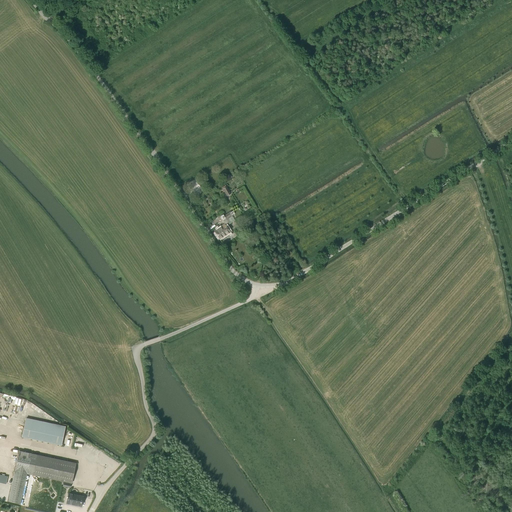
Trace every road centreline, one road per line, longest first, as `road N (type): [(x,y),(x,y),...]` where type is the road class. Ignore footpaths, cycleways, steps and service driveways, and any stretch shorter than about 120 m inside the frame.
road 1 (unclassified): [(256,284),(226,263),(96,76),(30,0)]
road 2 (unclassified): [(91,511),(155,431),(139,347),(249,299),(256,284)]
road 3 (unclassified): [(256,284),(290,280),(511,141)]
